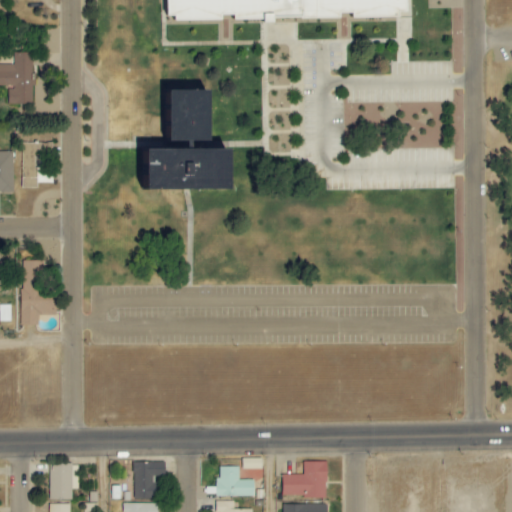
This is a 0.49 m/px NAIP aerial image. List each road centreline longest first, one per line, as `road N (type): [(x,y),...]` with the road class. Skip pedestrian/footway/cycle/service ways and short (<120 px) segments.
road 1 (tertiary): [(0,443),(511,436)]
road 2 (residential): [(71,444),(68,0)]
road 3 (residential): [(474,437),(471,0)]
